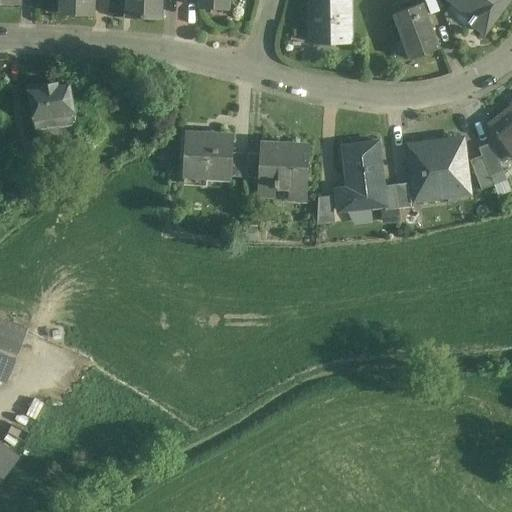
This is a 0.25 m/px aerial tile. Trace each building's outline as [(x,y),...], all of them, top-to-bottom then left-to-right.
[(65,0),(65,12),(92,14),(92,16),(96,16),(97,0),(65,0)] [(131,0),(131,13),(143,14),(143,16),(147,16),(147,14),(163,15),(163,0),(131,0)] [(313,0),(314,26),(312,26),(312,43),(352,42),(352,0),(313,0)] [(442,12),(437,0),(425,0),(432,16),(442,12)] [(451,0),(475,17),(471,23),(473,25),(474,23),(487,32),(510,0),(451,0)] [(424,4),(396,14),(413,58),(441,47),(424,4)] [(72,78),(30,84),(36,128),(76,123),(75,111),(76,111),(72,78)] [(511,105),(488,124),(496,134),(498,133),(511,152),(511,105)] [(234,139),(185,136),(183,175),(232,177),(233,154),(234,139)] [(309,141),(260,139),(257,197),(306,199),(309,141)] [(463,139),(409,146),(415,199),(470,192),(463,139)] [(503,172),(492,142),(479,147),(482,155),(491,177),(503,172)] [(384,186),(378,143),(344,147),(349,189),(337,190),(339,211),(385,205),(386,205),(384,186)] [(482,155),(470,160),(481,189),(494,184),(491,177),(482,155)] [(408,183),(397,184),(399,208),(411,207),(408,183)] [(397,184),(384,186),(386,205),(385,205),(385,210),(399,208),(397,184)] [(28,188),(7,193),(10,205),(32,200),(28,188)] [(332,196),(319,197),(317,224),(335,222),(332,196)] [(32,200),(10,205),(14,218),(35,212),(32,200)] [(27,329),(0,318),(0,379),(5,382),(27,329)] [(0,441),(0,482),(19,456),(0,441)]
